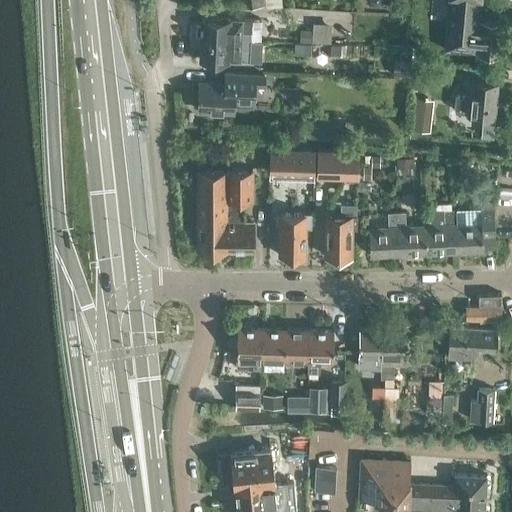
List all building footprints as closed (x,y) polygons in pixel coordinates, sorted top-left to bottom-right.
[(501,54),(504,22),(479,20),(480,0),(448,0),(444,49),(501,54)] [(202,17),(201,38),(251,40),(261,41),(262,20),(252,20),(231,19),(202,17)] [(301,29),(300,42),(312,42),(313,29),(301,29)] [(201,38),(200,59),(229,60),(229,59),(262,61),(262,49),(262,41),(261,41),(251,40),(201,38)] [(297,43),(296,51),(308,51),(309,44),(297,43)] [(328,44),(327,54),(341,54),(342,45),(328,44)] [(412,76),(413,60),(395,59),(394,75),(412,76)] [(235,84),(234,101),(253,102),(254,85),(264,85),(265,74),(226,72),(225,84),(235,84)] [(306,72),(306,81),(318,81),(318,73),(306,72)] [(495,118),(498,83),(471,81),(470,92),(459,91),(456,94),(455,108),(457,111),(468,112),(468,115),(495,118)] [(234,111),(234,101),(235,84),(225,84),(199,83),(198,109),(234,111)] [(416,97),(413,129),(431,131),(434,99),(416,97)] [(314,176),(315,150),(271,149),(270,174),(314,176)] [(358,177),(359,151),(318,150),(317,176),(358,177)] [(397,160),(397,169),(412,168),(411,159),(397,160)] [(239,220),(239,198),(254,198),(254,169),(199,169),(199,249),(254,249),(254,220),(239,220)] [(453,209),(455,251),(484,250),(483,235),(495,235),(493,207),(481,207),(482,222),(462,223),(461,208),(453,209)] [(426,224),(427,252),(455,251),(453,209),(444,209),(445,223),(426,224)] [(405,211),(397,212),(399,254),(427,252),(426,224),(406,225),(405,211)] [(302,257),(302,256),(305,255),(306,212),(281,212),(280,255),(292,255),(292,257),(302,257)] [(399,254),(397,212),(388,212),(389,226),(369,227),(370,255),(399,254)] [(357,227),(357,215),(327,215),(326,226),(325,256),(338,256),(341,258),(347,258),(349,256),(352,256),(353,227),(357,227)] [(479,300),(502,300),(501,290),(479,290),(479,300)] [(466,315),(502,314),(502,302),(466,302),(466,315)] [(496,349),(498,326),(450,324),(448,357),(478,359),(478,349),(496,349)] [(260,357),(261,326),(236,326),(236,363),(260,364),(260,357)] [(284,358),(285,327),(261,326),(260,357),(284,358)] [(284,358),(307,358),(308,328),(285,327),(284,358)] [(332,328),(308,328),(307,358),(308,358),(308,370),(319,369),(319,359),(332,359),(332,328)] [(382,355),(382,329),(359,328),(359,364),(381,365),(382,355)] [(382,355),(381,365),(381,378),(394,378),(394,364),(403,364),(404,329),(382,329),(382,355)] [(344,379),(330,379),(330,404),(344,405),(344,379)] [(385,398),(385,383),(373,382),(373,397),(385,398)] [(429,382),(429,398),(442,398),(443,382),(429,382)] [(260,408),(260,384),(236,383),(236,407),(260,408)] [(385,383),(385,398),(396,398),(397,384),(385,383)] [(472,396),(472,417),(494,418),(496,386),(480,385),(480,396),(472,396)] [(310,387),(309,410),(327,410),(328,387),(310,387)] [(281,395),(263,394),(263,407),(281,408),(281,395)] [(444,394),(443,422),(453,422),(453,394),(444,394)] [(306,395),(288,395),(288,410),(306,410),(306,395)] [(427,398),(426,413),(441,413),(442,398),(429,398),(427,398)] [(274,483),(270,449),(232,452),(235,487),(236,487),(238,511),(297,511),(294,481),(274,483)] [(221,473),(233,471),(231,457),(219,459),(221,473)] [(408,510),(410,482),(411,460),(361,457),(359,497),(379,498),(378,510),(408,511),(408,510)] [(335,468),(316,467),(315,490),(334,490),(335,468)] [(454,484),(451,511),(484,511),(486,474),(454,472),(454,484)] [(408,510),(449,511),(451,511),(454,484),(410,482),(408,510)]
